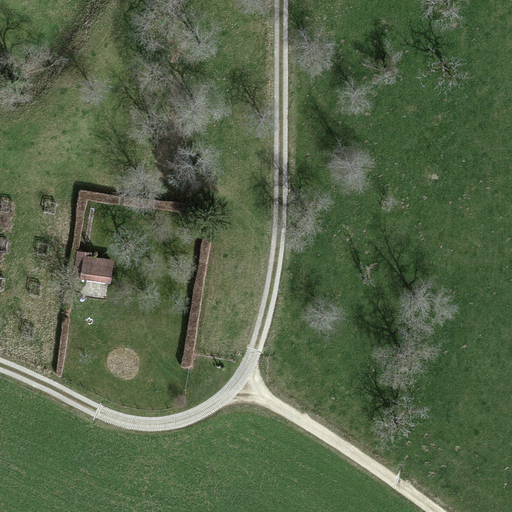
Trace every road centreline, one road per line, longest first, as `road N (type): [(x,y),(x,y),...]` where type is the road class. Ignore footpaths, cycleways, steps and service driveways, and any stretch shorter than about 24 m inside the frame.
road 1 (track): [(277,0),(283,161),(275,287),(249,385),(203,420),(165,431),(127,428),(0,366)]
road 2 (track): [(428,511),(249,385)]
